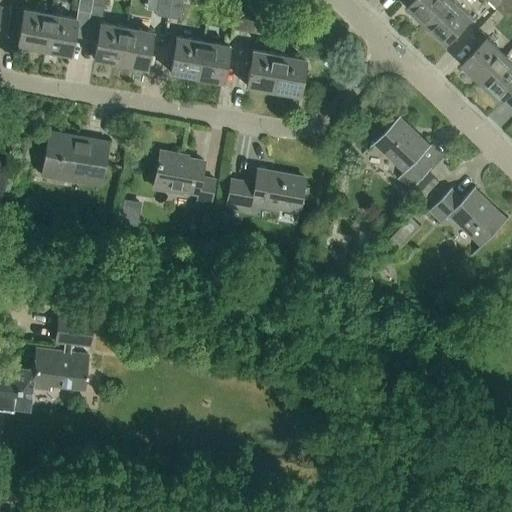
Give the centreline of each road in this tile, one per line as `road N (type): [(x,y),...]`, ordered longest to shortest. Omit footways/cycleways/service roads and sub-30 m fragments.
road 1 (residential): [(0,78),(271,127),(311,126),(387,50)]
road 2 (residential): [(511,159),(387,50)]
